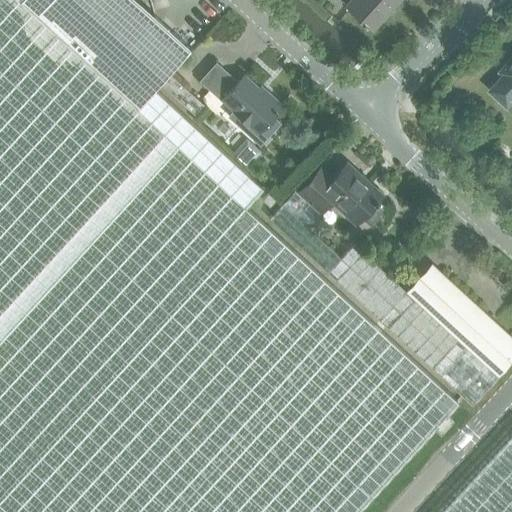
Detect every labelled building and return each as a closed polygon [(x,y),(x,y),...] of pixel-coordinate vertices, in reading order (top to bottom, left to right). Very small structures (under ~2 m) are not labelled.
[(0,0),(0,511),(354,511),(457,399),(244,204),(261,186),(152,87),(136,105),(20,0),(0,0)] [(20,0),(136,105),(152,87),(189,45),(139,0),(20,0)] [(396,0),(349,0),(346,3),(372,26),(396,0)] [(511,56),(501,68),(504,72),(490,86),(507,102),(511,96),(511,56)] [(259,130),(265,135),(270,135),(274,133),(277,129),(279,125),(279,120),(272,115),(283,104),(260,84),(258,86),(243,73),(236,81),(214,61),(198,78),(210,89),(221,98),(258,131),(259,130)] [(170,74),(161,84),(196,115),(205,105),(170,74)] [(379,204),(373,198),(380,190),(366,178),(363,181),(342,161),(329,175),(318,164),(296,187),(318,208),(329,196),(336,202),(339,199),(357,216),(360,213),(369,222),(372,218),(377,212),(379,204)] [(305,222),(318,208),(296,187),(267,218),(471,404),(511,359),(511,334),(430,258),(404,287),(351,238),(338,252),(305,222)] [(511,511),(511,434),(440,511),(511,511)]
